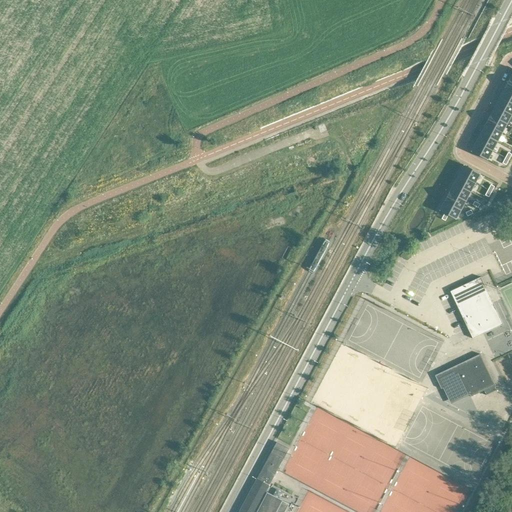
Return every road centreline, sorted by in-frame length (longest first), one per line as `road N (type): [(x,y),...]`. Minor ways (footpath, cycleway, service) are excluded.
road 1 (tertiary): [(511,0),(227,511)]
road 2 (residential): [(511,56),(460,146),(511,182)]
